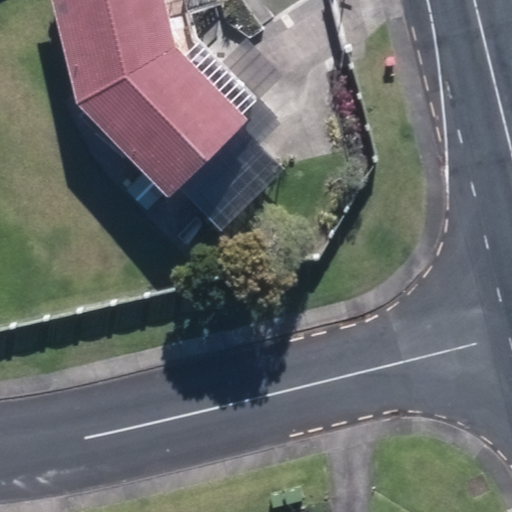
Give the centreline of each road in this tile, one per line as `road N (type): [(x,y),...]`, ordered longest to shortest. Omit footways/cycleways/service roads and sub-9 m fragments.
road 1 (residential): [(511,340),(211,409),(0,445)]
road 2 (tertiary): [(511,131),(479,0)]
